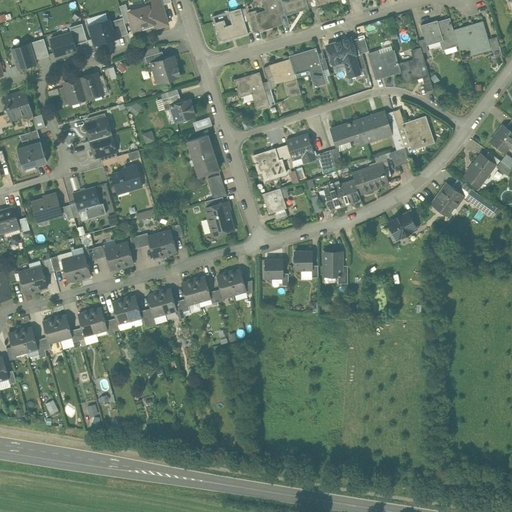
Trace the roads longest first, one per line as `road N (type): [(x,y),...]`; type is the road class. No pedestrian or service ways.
road 1 (secondary): [(403,511),(0,446)]
road 2 (residential): [(0,316),(260,242)]
road 3 (residential): [(228,140),(382,91),(417,97),(467,129)]
road 4 (residential): [(260,242),(363,214),(398,196),(467,129)]
road 5 (residential): [(205,62),(423,0)]
road 6 (residential): [(194,28),(45,76)]
